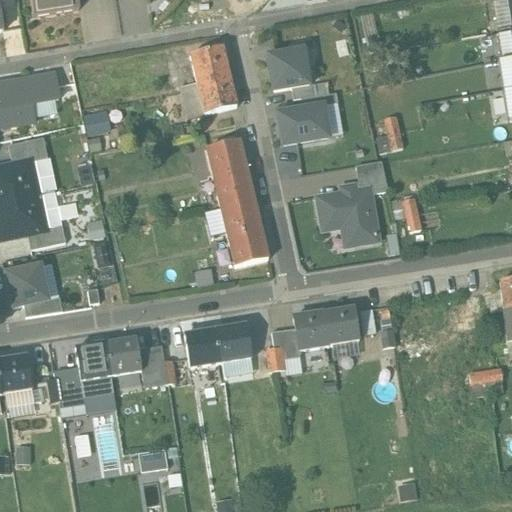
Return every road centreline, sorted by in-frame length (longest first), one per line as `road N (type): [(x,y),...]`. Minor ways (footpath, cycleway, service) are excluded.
road 1 (residential): [(0,340),(290,293)]
road 2 (residential): [(232,25),(290,293)]
road 3 (residential): [(232,25),(0,65)]
road 4 (residential): [(290,293),(511,262)]
road 5 (residential): [(359,0),(232,25)]
